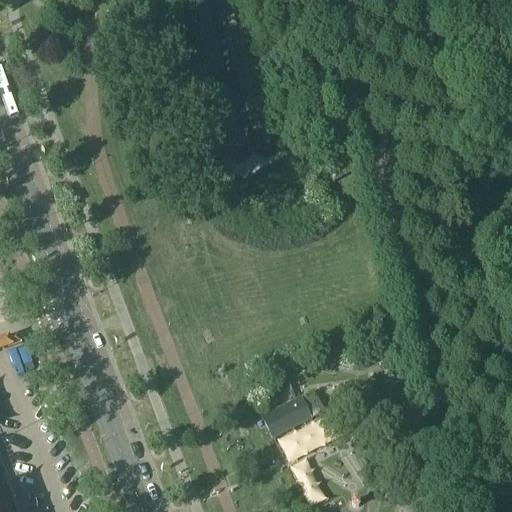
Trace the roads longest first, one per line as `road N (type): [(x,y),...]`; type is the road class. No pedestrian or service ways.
road 1 (trunk): [(361,511),(227,0)]
road 2 (trunk): [(194,0),(324,511)]
road 3 (unclassified): [(511,488),(385,0)]
road 4 (tertiary): [(141,511),(0,128)]
